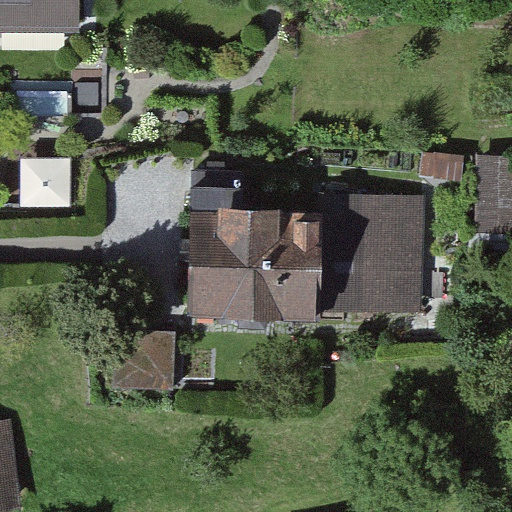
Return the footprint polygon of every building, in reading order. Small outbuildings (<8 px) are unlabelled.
[(68,0),(0,0),(0,25),(70,21),(68,0)] [(73,205),(72,161),(26,162),(26,206),(73,205)] [(413,191),(306,190),(305,312),(411,313),(413,191)] [(295,199),(161,194),(156,314),(290,320),(295,199)] [(158,332),(101,332),(101,393),(158,393),(158,332)] [(13,511),(7,422),(0,422),(0,511),(13,511)]
